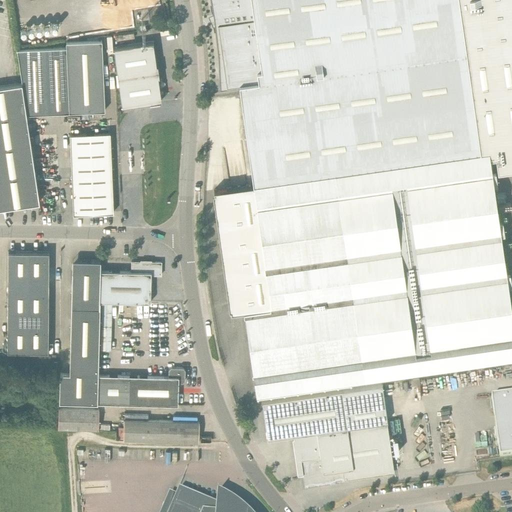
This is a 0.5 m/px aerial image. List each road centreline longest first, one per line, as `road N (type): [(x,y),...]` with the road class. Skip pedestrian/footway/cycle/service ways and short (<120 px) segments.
road 1 (tertiary): [(285,511),(216,406),(195,326),(186,235)]
road 2 (tertiary): [(186,235),(190,64),(181,0)]
road 3 (unclassified): [(186,235),(0,232)]
road 4 (unclassified): [(354,511),(511,483)]
